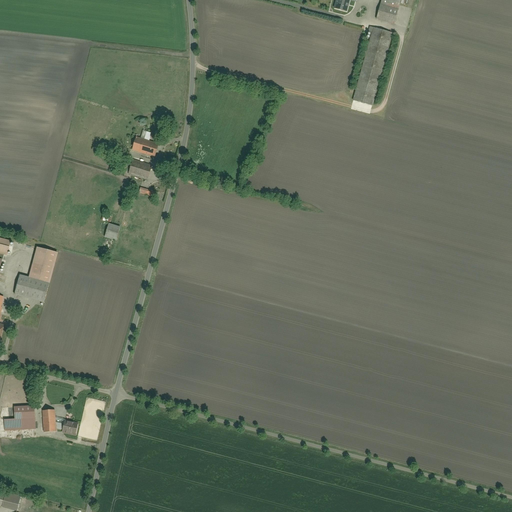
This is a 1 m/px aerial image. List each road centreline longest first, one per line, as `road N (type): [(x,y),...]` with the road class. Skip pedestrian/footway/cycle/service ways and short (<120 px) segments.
road 1 (residential): [(115,394),(511,498)]
road 2 (residential): [(115,394),(186,150),(194,64),(188,0)]
road 3 (residential): [(90,511),(115,394)]
